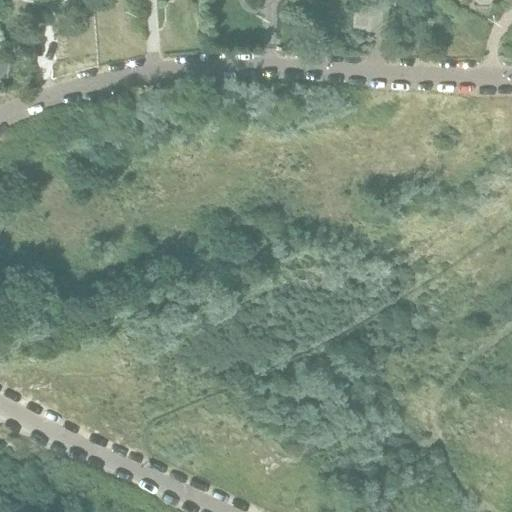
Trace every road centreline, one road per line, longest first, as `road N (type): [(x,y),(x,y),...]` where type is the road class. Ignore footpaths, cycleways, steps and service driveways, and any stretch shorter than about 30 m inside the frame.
road 1 (residential): [(0,119),(66,93),(174,71),(276,66),(511,76)]
road 2 (residential): [(0,403),(220,511)]
